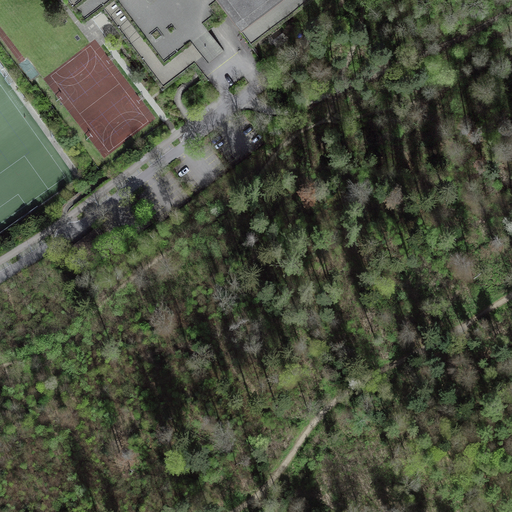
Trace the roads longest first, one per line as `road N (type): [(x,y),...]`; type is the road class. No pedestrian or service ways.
road 1 (track): [(227,511),(332,414),(417,351),(511,297)]
road 2 (residential): [(0,276),(246,97)]
road 3 (track): [(511,7),(339,87)]
